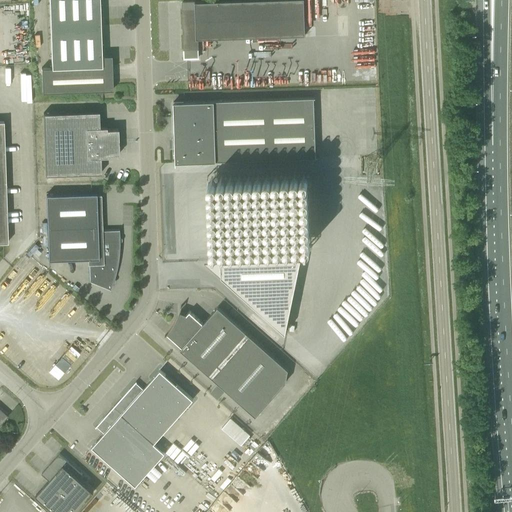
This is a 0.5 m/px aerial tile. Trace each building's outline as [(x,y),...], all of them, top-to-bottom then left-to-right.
[(42,67),(42,74),(43,92),(112,90),(111,55),(101,55),(99,0),(49,0),(51,67),(42,67)] [(198,38),(199,38),(305,35),(304,0),(229,0),(195,1),(195,8),(182,8),(183,50),(199,50),(198,38)] [(175,147),(175,151),(175,162),(316,158),(314,97),(174,102),(175,140),(171,139),(171,146),(170,146),(170,147),(175,147)] [(106,127),(99,127),(99,111),(43,113),(45,175),(101,173),(100,157),(107,157),(107,154),(119,154),(118,129),(106,129),(106,127)] [(210,172),(213,245),(312,241),(310,169),(210,172)] [(97,230),(96,203),(96,193),(46,195),(48,260),(89,258),(90,281),(109,289),(109,290),(110,290),(114,279),(117,270),(119,258),(120,246),(119,236),(119,229),(118,229),(118,230),(97,230)] [(286,332),(296,282),(295,257),(221,260),(221,275),(286,332)] [(187,314),(180,311),(177,317),(175,321),(172,326),(169,330),(165,335),(166,336),(167,334),(182,347),(180,349),(255,416),(286,382),(288,369),(248,334),(218,306),(203,323),(190,311),(187,314)] [(160,370),(150,381),(143,389),(136,382),(137,382),(136,381),(113,407),(154,443),(193,399),(160,370)] [(154,443),(113,407),(96,427),(97,427),(104,433),(92,447),(135,485),(165,452),(154,443)] [(232,416),(223,426),(242,443),(251,434),(232,416)] [(65,494),(79,478),(83,474),(60,453),(42,473),(49,480),(65,494)] [(65,494),(49,480),(36,495),(55,511),(75,511),(93,492),(79,478),(65,494)]
